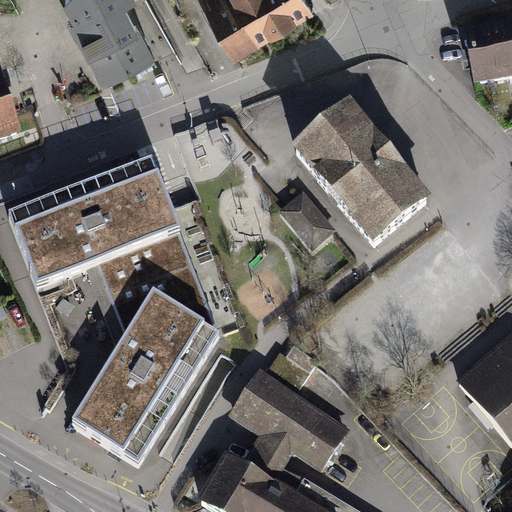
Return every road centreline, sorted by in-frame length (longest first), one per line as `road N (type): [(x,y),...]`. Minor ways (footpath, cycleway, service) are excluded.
road 1 (residential): [(0,195),(396,31)]
road 2 (residential): [(511,155),(396,31)]
